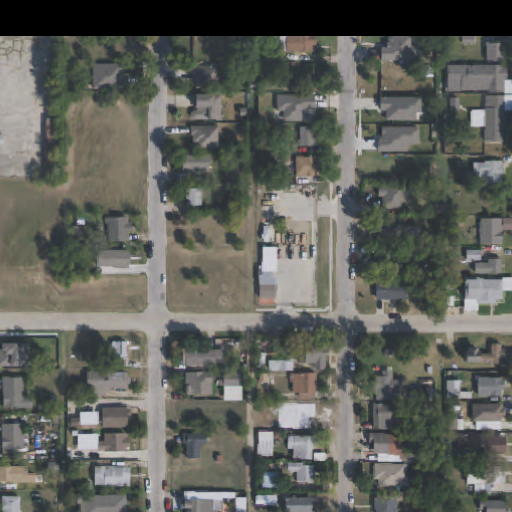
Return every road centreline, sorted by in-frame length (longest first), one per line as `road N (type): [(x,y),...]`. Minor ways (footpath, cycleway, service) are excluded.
road 1 (residential): [(158,511),(163,0)]
road 2 (residential): [(511,321),(0,317)]
road 3 (residential): [(347,511),(350,0)]
